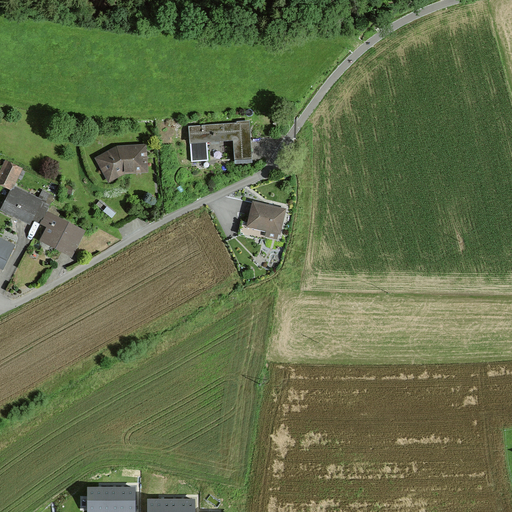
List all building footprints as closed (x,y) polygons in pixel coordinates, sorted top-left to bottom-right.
[(247,123),(188,127),(190,162),(207,161),(206,141),(233,140),(234,159),(250,158),(247,123)] [(143,170),(142,148),(116,149),(103,156),(105,172),(143,170)] [(5,163),(0,172),(0,183),(9,188),(18,170),(5,163)] [(12,187),(1,210),(28,223),(39,201),(12,187)] [(247,223),(241,221),(238,234),(264,240),(265,236),(276,239),(283,210),(252,202),(247,223)] [(42,206),(40,205),(33,218),(40,222),(40,221),(45,213),(47,208),(42,206)] [(63,225),(64,223),(45,213),(40,221),(49,226),(43,237),(56,244),(55,247),(69,254),(79,234),(63,225)] [(0,239),(0,267),(1,268),(12,246),(0,239)] [(133,511),(134,489),(88,489),(88,511),(133,511)] [(193,511),(194,501),(149,501),(148,511),(193,511)]
